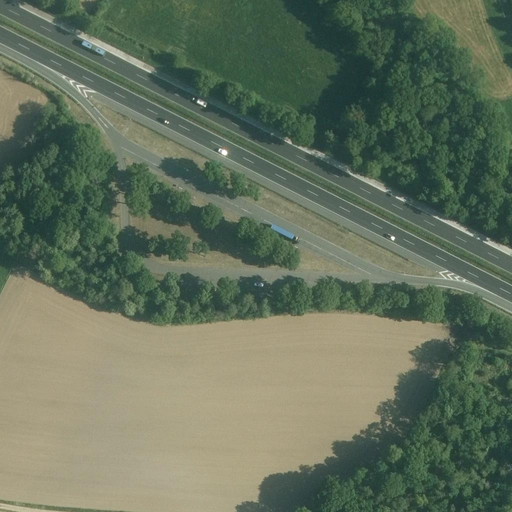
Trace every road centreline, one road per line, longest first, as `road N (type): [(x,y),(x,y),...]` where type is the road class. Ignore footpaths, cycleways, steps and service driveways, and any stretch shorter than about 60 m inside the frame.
road 1 (motorway): [(511,263),(0,2)]
road 2 (motorway): [(0,33),(511,291)]
